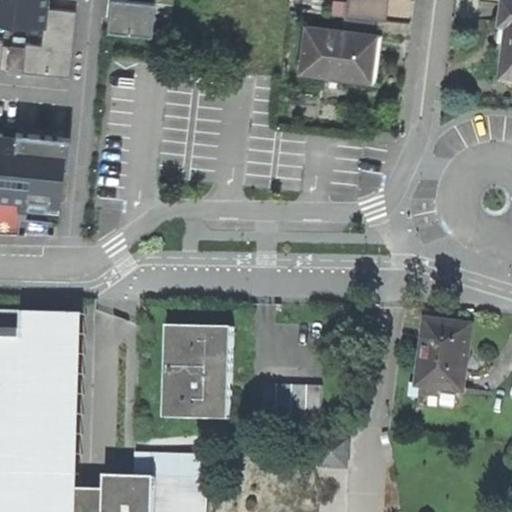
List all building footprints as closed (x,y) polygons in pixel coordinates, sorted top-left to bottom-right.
[(0,0),(0,19),(45,24),(47,24),(48,7),(49,0),(0,0)] [(110,0),(110,14),(108,30),(154,34),(157,2),(156,0),(110,0)] [(386,0),(348,0),(346,15),(385,20),(386,0)] [(78,10),(48,7),(47,24),(45,24),(43,44),(27,42),(24,72),(50,75),(52,50),(74,52),(78,10)] [(344,18),(343,31),(371,35),(373,21),(344,18)] [(502,42),(511,43),(511,39),(511,26),(506,26),(504,26),(503,34),(502,42)] [(371,56),(374,35),(371,35),(343,31),(307,27),(301,71),(331,75),(330,79),(368,84),(371,56)] [(26,46),(11,45),(8,73),(24,74),(26,46)] [(74,52),(52,50),(50,75),(72,77),(74,52)] [(17,130),(16,141),(33,143),(33,136),(63,138),(61,166),(64,166),(70,167),(72,139),(73,135),(17,130)] [(4,132),(0,131),(0,197),(30,200),(30,197),(47,199),(47,203),(61,204),(64,166),(61,166),(63,138),(33,136),(33,143),(16,141),(9,141),(4,140),(4,132)] [(47,199),(30,197),(30,200),(29,208),(46,209),(60,211),(61,204),(47,203),(47,199)] [(0,511),(161,511),(163,476),(136,474),(113,474),(112,489),(52,487),(52,473),(75,473),(80,312),(0,309),(0,511)] [(91,312),(80,312),(75,473),(86,474),(91,312)] [(419,384),(464,390),(468,364),(469,353),(473,325),(470,325),(428,319),(419,384)] [(167,417),(232,419),(234,355),(235,327),(170,325),(167,417)] [(263,419),(277,419),(278,384),(264,384),(263,419)] [(293,385),(278,384),(277,419),(292,420),(293,385)] [(308,385),(293,385),(292,420),(308,420),(308,385)] [(324,385),(308,385),(308,420),(323,420),(324,385)] [(347,440),(322,440),(321,465),(347,466),(347,440)] [(209,511),(211,478),(163,476),(161,511),(209,511)]
